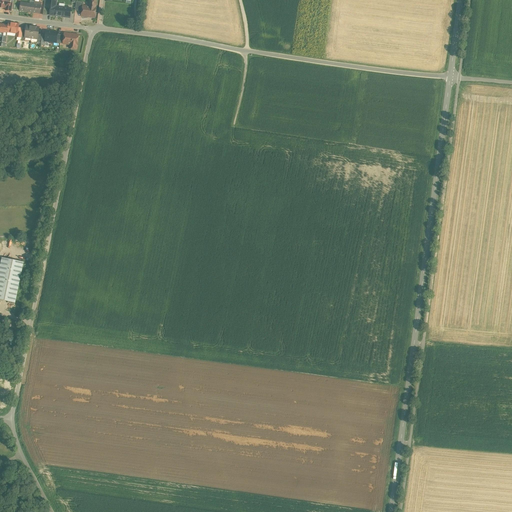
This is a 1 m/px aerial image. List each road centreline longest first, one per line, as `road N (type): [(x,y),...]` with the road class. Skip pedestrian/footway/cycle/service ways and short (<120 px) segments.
road 1 (tertiary): [(448,78),(391,511)]
road 2 (unclassified): [(448,78),(99,29)]
road 3 (unclassified): [(12,417),(65,155)]
road 4 (unclassified): [(65,155),(92,29)]
